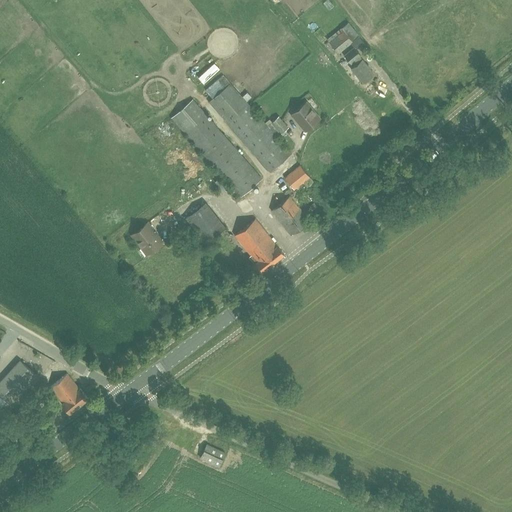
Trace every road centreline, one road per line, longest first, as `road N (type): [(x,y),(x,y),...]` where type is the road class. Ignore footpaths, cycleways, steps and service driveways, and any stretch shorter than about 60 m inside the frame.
road 1 (tertiary): [(127,392),(511,88)]
road 2 (unclassified): [(396,511),(127,392)]
road 3 (tertiary): [(0,489),(127,392)]
road 4 (unclassified): [(127,392),(0,322)]
